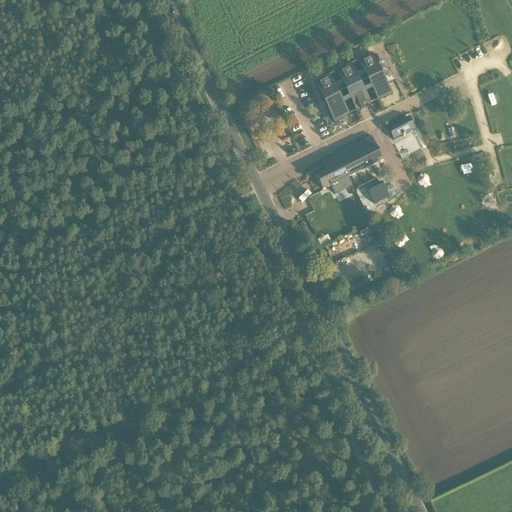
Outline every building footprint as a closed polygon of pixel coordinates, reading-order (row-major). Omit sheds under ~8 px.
[(329,76),(313,83),(334,124),(349,117),(343,105),(349,102),(355,114),(360,112),(361,112),(361,111),(365,109),(366,109),(366,108),(371,106),(365,94),(371,91),(377,103),(392,95),(372,54),(357,62),(363,74),(356,77),(350,65),(335,73),(341,85),(335,88),(329,76)] [(292,109),(282,112),(283,119),(294,117),(292,109)] [(408,119),(387,129),(393,141),(402,137),(403,138),(405,136),(414,131),(408,119)] [(328,171),(315,177),(322,191),(331,187),(335,196),(348,189),(343,181),(351,177),(380,163),(383,161),(371,137),(323,161),(328,171)] [(382,182),(366,190),(374,205),(389,198),(382,182)]
